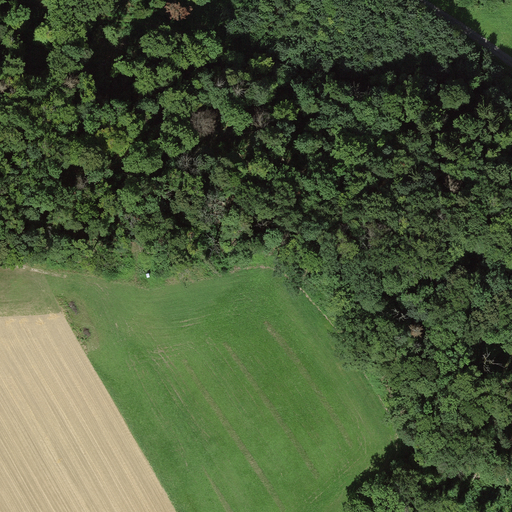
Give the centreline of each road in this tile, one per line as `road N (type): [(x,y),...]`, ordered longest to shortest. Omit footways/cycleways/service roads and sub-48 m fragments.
road 1 (track): [(0,0),(150,21),(318,71),(511,98)]
road 2 (track): [(0,261),(112,281),(127,279),(138,262),(108,217),(0,148)]
